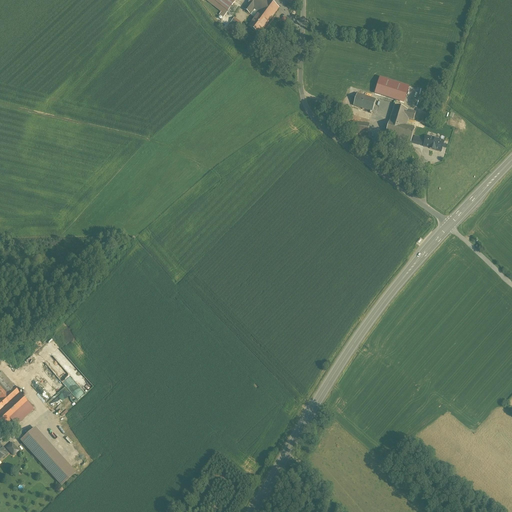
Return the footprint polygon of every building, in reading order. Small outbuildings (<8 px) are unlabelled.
[(266,0),(252,0),(244,11),(250,16),(254,10),(259,14),(248,28),(260,37),(280,10),(266,0)] [(380,101),(361,95),(357,108),(376,114),(380,101)] [(418,115),(395,108),(387,137),(422,147),(426,133),(408,128),(410,122),(416,123),(418,115)] [(373,123),(358,121),(356,132),(372,134),(373,123)] [(0,401),(1,403),(0,403),(0,432),(0,433),(12,422),(19,429),(37,412),(4,376),(0,379),(0,401)] [(37,429),(22,442),(63,487),(78,474),(37,429)] [(13,444),(7,449),(15,458),(21,453),(13,444)] [(0,464),(10,456),(1,446),(0,447),(0,472),(0,471),(0,464)]
